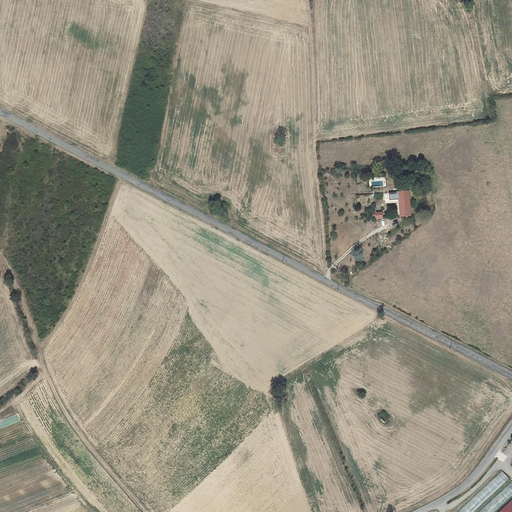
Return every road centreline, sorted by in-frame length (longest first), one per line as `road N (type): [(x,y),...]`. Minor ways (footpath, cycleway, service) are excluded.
road 1 (tertiary): [(511,376),(0,111)]
road 2 (track): [(149,511),(82,437),(47,379),(0,254)]
road 3 (track): [(308,0),(326,281)]
road 4 (tertiary): [(420,511),(475,475),(511,426)]
